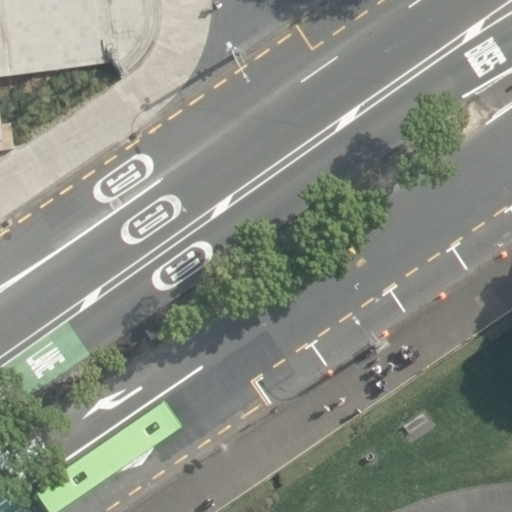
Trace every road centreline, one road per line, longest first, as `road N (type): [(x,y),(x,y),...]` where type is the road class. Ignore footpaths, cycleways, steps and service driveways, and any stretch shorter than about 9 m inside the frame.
road 1 (tertiary): [(0,389),(511,39)]
road 2 (tertiary): [(511,181),(52,511)]
road 3 (secondary): [(0,320),(201,150)]
road 4 (secondary): [(201,150),(410,0)]
road 5 (secondary): [(0,263),(201,150)]
